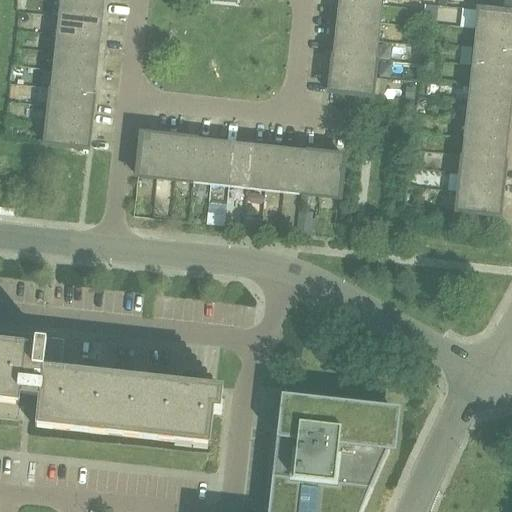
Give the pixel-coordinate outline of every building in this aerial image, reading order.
[(105,3),(72,0),(60,0),(58,17),(103,22),(105,3)] [(511,8),(511,0),(503,0),(503,8),(511,8)] [(380,25),(382,6),(338,1),(336,20),(380,25)] [(475,29),(511,32),(511,14),(477,11),(475,29)] [(58,17),(56,35),(101,40),(103,22),(58,17)] [(378,43),(380,25),(336,20),(334,38),(378,43)] [(511,51),(511,32),(475,29),(473,47),(511,51)] [(56,35),(54,53),(99,58),(101,40),(56,35)] [(376,61),(378,43),(334,38),(332,56),(376,61)] [(511,51),(473,47),(471,66),(511,69),(511,51)] [(99,58),(54,53),(52,72),(97,76),(99,58)] [(376,61),(332,56),(330,75),(374,80),(376,61)] [(511,88),(511,69),(471,66),(469,84),(511,88)] [(52,72),(50,90),(95,95),(97,76),(52,72)] [(372,98),(374,80),(330,75),(328,93),(372,98)] [(511,107),(511,106),(511,88),(469,84),(467,102),(511,107)] [(406,86),(405,97),(414,98),(416,87),(406,86)] [(50,90),(48,108),(93,113),(95,95),(50,90)] [(465,120),(510,125),(511,107),(467,102),(465,120)] [(48,108),(46,126),(91,131),(93,113),(48,108)] [(508,144),(510,125),(465,120),(463,139),(508,144)] [(91,131),(46,126),(44,144),(89,149),(91,131)] [(137,178),(155,180),(160,136),(142,134),(137,178)] [(174,182),(179,138),(160,136),(155,180),(174,182)] [(174,182),(192,184),(197,140),(179,138),(174,182)] [(463,139),(461,157),(506,162),(508,144),(463,139)] [(210,186),(215,142),(197,140),(192,184),(210,186)] [(210,186),(229,188),(233,144),(215,142),(210,186)] [(229,188),(247,190),(252,146),(233,144),(229,188)] [(270,148),(252,146),(247,190),(265,192),(270,148)] [(265,192),(283,194),(288,150),(270,148),(265,192)] [(283,194),(302,196),(307,152),(288,150),(283,194)] [(320,198),(325,154),(307,152),(302,196),(320,198)] [(343,156),(325,154),(320,198),(339,200),(343,156)] [(504,180),(506,162),(461,157),(459,175),(504,180)] [(504,180),(459,175),(457,194),(502,198),(504,180)] [(500,217),(502,198),(457,194),(456,212),(500,217)] [(208,214),(207,226),(225,227),(226,215),(208,214)] [(243,216),(242,226),(261,227),(262,218),(243,216)] [(311,219),(299,218),(297,233),(310,234),(311,219)] [(0,419),(18,422),(21,395),(38,397),(35,425),(210,444),(216,394),(60,377),(61,369),(64,340),(46,338),(45,341),(40,341),(39,341),(35,340),(35,346),(24,345),(23,342),(22,340),(20,338),(18,337),(15,336),(13,335),(10,335),(7,336),(5,337),(3,338),(1,340),(0,340),(0,419)] [(400,409),(341,402),(281,396),(268,511),(361,511),(362,511),(371,489),(387,452),(395,453),(400,409)]
